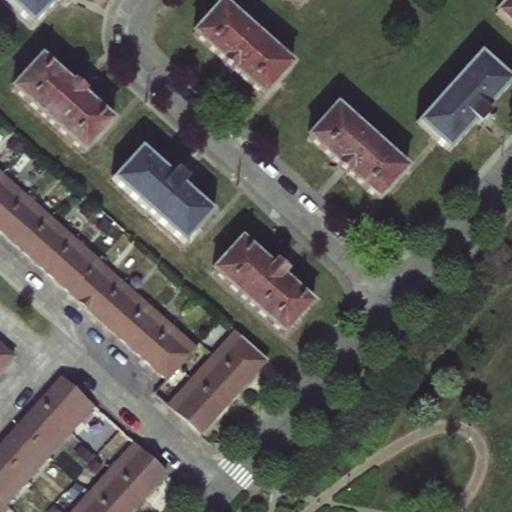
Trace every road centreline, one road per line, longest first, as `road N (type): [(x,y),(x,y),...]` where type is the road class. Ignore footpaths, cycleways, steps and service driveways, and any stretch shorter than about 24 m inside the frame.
road 1 (residential): [(384,311),(139,87),(120,45),(141,0)]
road 2 (residential): [(384,311),(219,482)]
road 3 (residential): [(511,171),(384,311)]
road 4 (residential): [(106,380),(91,340),(0,257)]
road 5 (residential): [(219,482),(106,380)]
